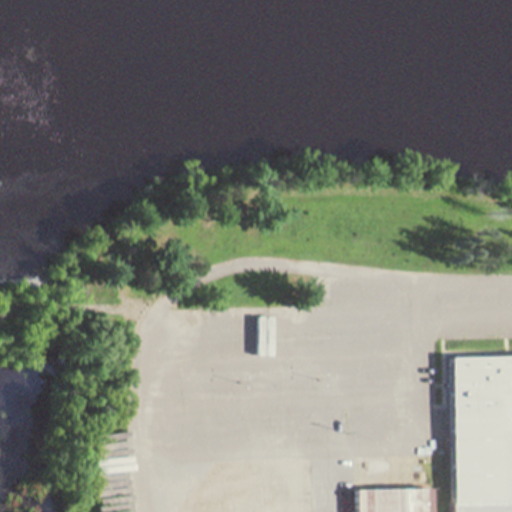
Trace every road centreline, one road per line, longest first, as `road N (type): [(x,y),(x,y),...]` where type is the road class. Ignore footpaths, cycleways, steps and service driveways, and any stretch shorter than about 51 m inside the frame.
road 1 (residential): [(511,217),(414,189),(234,228),(189,281),(163,408),(172,511)]
road 2 (residential): [(163,408),(255,368),(282,314),(343,288),(446,281),(511,301)]
